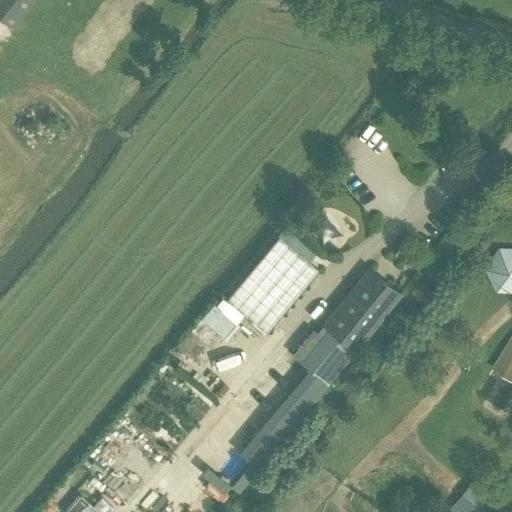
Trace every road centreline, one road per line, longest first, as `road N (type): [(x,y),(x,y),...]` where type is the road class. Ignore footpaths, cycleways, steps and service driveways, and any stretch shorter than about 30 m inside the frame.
road 1 (unknown): [(511,123),(452,196),(393,234),(217,431)]
road 2 (unclassified): [(511,54),(357,0)]
